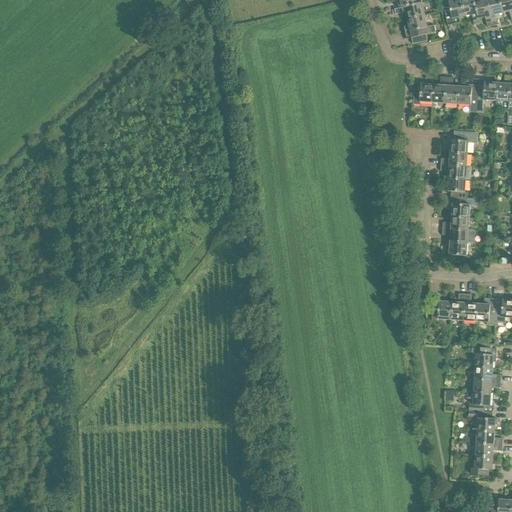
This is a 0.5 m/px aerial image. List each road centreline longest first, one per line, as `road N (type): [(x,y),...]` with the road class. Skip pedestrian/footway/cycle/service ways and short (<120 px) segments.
road 1 (track): [(0,187),(198,4),(206,10),(233,213),(96,382),(81,381),(73,326),(67,136)]
road 2 (residential): [(511,277),(436,277),(429,135)]
road 3 (residential): [(511,56),(397,59),(368,0)]
